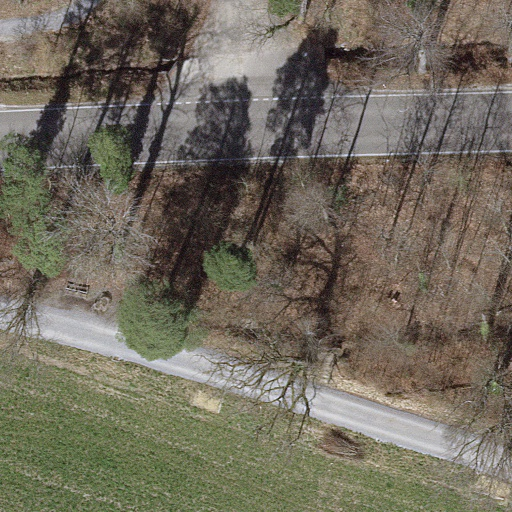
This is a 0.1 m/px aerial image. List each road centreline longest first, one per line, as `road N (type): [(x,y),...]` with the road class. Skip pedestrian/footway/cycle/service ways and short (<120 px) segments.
road 1 (track): [(511,452),(0,313)]
road 2 (tertiary): [(0,141),(511,118)]
road 3 (track): [(266,126),(253,25),(241,0)]
